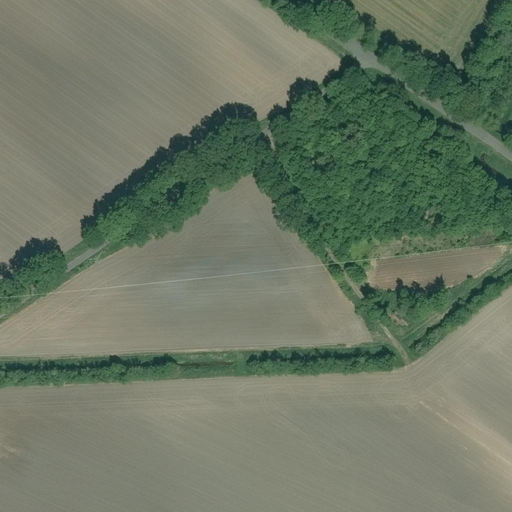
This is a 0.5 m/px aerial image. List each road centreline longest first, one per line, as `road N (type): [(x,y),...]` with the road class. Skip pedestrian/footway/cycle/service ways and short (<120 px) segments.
road 1 (unclassified): [(386,59),(0,317)]
road 2 (unclassified): [(386,59),(511,147)]
